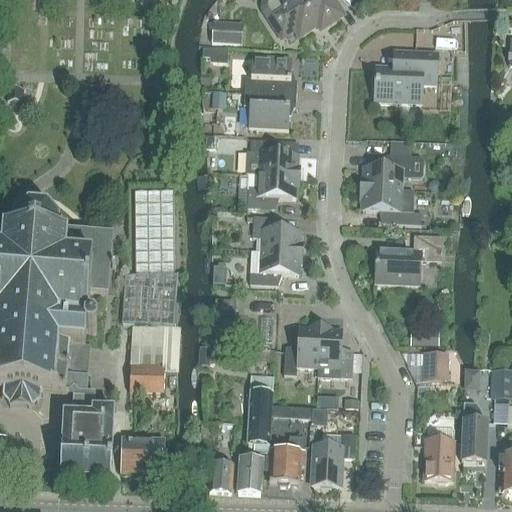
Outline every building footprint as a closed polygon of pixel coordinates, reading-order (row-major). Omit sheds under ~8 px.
[(281,41),(283,40),(295,32),(299,39),(323,23),(326,29),(343,18),(331,0),(267,0),(265,3),(263,10),(264,14),(281,41)] [(225,26),(212,25),(211,47),(235,48),(236,34),(224,33),(225,26)] [(438,58),(392,56),(391,72),(376,71),(375,106),(421,108),(422,89),(436,89),(438,58)] [(245,82),(244,96),(296,99),(297,85),(291,85),(292,63),(252,61),(251,83),(245,82)] [(296,99),(244,96),(243,110),(250,110),(248,132),(288,134),(289,112),(295,112),(296,99)] [(259,179),(300,181),(301,171),(298,171),(298,159),(276,157),(277,146),(251,144),(250,156),(248,156),(247,178),(249,178),(259,179)] [(360,183),(359,193),(401,194),(402,182),(420,183),(422,180),(423,163),(421,161),(386,160),(386,171),(363,171),(363,183),(360,183)] [(249,178),(247,213),(272,214),(273,202),(296,203),(297,191),(300,191),(300,181),(259,179),(249,178)] [(359,193),(359,202),(362,203),(362,215),(385,216),(384,228),(421,229),(422,217),(412,217),(413,195),(401,194),(359,193)] [(125,280),(121,327),(173,331),(178,280),(174,280),(173,195),(134,196),(135,280),(125,280)] [(67,378),(70,347),(85,349),(86,337),(93,337),(96,334),(97,330),(94,326),(93,326),(94,311),(88,310),(90,295),(108,297),(113,238),(67,234),(67,228),(61,228),(61,227),(63,227),(62,224),(58,225),(48,212),(50,210),(47,208),(46,211),(30,210),(29,206),(26,207),(27,211),(15,221),(12,219),(10,222),(14,224),(13,235),(3,235),(3,240),(0,240),(0,388),(4,389),(4,398),(1,399),(1,400),(4,399),(10,406),(10,409),(13,409),(14,405),(17,403),(26,403),(29,407),(29,410),(32,411),(32,408),(39,402),(42,404),(43,402),(40,401),(41,392),(66,394),(65,394),(67,378)] [(262,243),(261,255),(303,257),(303,247),(300,247),(301,235),(279,234),(280,222),(254,221),(252,242),(262,243)] [(375,287),(419,289),(420,265),(441,266),(442,241),(414,239),(413,255),(377,254),(375,287)] [(252,255),(250,289),(278,290),(282,278),(298,279),(299,267),(302,267),(303,257),(261,255),(252,255)] [(210,344),(227,346),(230,321),(213,319),(210,344)] [(297,371),(318,372),(320,330),(311,330),(310,333),(298,332),(297,355),(285,355),(284,379),(296,380),(297,371)] [(318,372),(318,381),(330,382),(352,383),(353,357),(341,356),(342,334),(330,334),(330,331),(320,330),(318,372)] [(439,336),(430,335),(430,350),(439,351),(439,336)] [(90,349),(85,349),(70,347),(67,378),(88,379),(90,349)] [(423,385),(447,386),(448,358),(424,357),(423,385)] [(131,371),(129,397),(164,398),(165,372),(131,371)] [(511,375),(491,375),(490,404),(511,404),(511,375)] [(67,378),(65,394),(66,394),(69,394),(74,400),(73,419),(64,419),(60,483),(111,485),(114,416),(93,414),(95,396),(86,395),(88,379),(67,378)] [(274,382),(267,381),(251,380),(250,396),(247,448),(254,448),(253,456),(269,457),(274,382)] [(464,409),(464,408),(463,408),(463,426),(461,466),(486,467),(488,427),(480,427),(480,416),(475,409),(464,409)] [(311,424),(311,413),(292,412),(292,423),(311,424)] [(312,490),(340,491),(342,463),(354,464),(355,440),(341,439),(341,451),(314,450),(312,490)] [(123,442),(121,478),(163,480),(164,444),(123,442)] [(304,456),(304,443),(290,442),(289,455),(271,454),(269,487),(277,488),(279,491),(288,492),(288,491),(290,489),(299,489),(300,470),(303,470),(304,456)] [(424,485),(452,486),(454,446),(426,445),(424,485)] [(509,500),(511,500),(511,451),(504,451),(503,463),(499,463),(499,473),(503,474),(502,498),(507,498),(509,500)] [(238,498),(261,499),(263,460),(243,459),(243,464),(240,464),(238,498)] [(209,496),(231,497),(233,469),(210,468),(209,496)]
